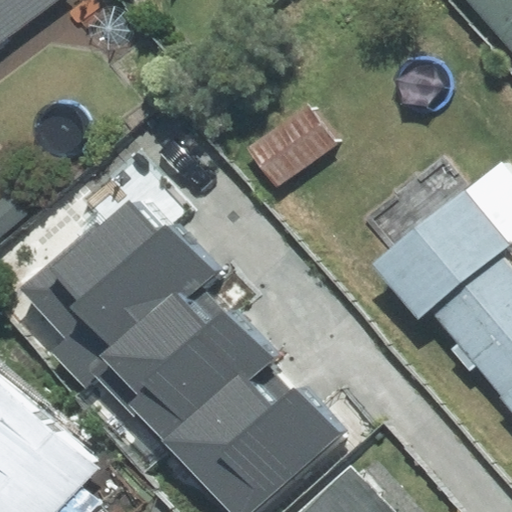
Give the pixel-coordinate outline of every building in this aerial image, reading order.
[(0,0),(0,51),(67,0),(0,0)] [(511,0),(479,0),(511,40),(511,0)] [(288,193),(348,146),(315,103),(254,150),(288,193)] [(197,138),(39,276),(245,508),(403,370),(197,138)] [(470,177),(383,244),(439,318),(449,311),(511,394),(511,168),(482,192),(470,177)] [(0,236),(9,246),(45,215),(20,187),(0,204),(0,236)] [(0,511),(69,511),(112,463),(4,370),(0,374),(0,511)] [(416,511),(376,466),(323,511),(416,511)]
